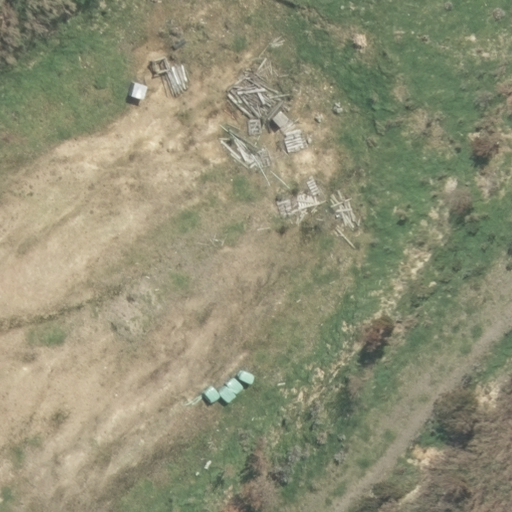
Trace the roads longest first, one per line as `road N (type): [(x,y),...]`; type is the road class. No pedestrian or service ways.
road 1 (track): [(58,511),(70,397),(140,237),(161,156),(148,51),(106,0)]
road 2 (track): [(269,511),(332,462),(511,284)]
